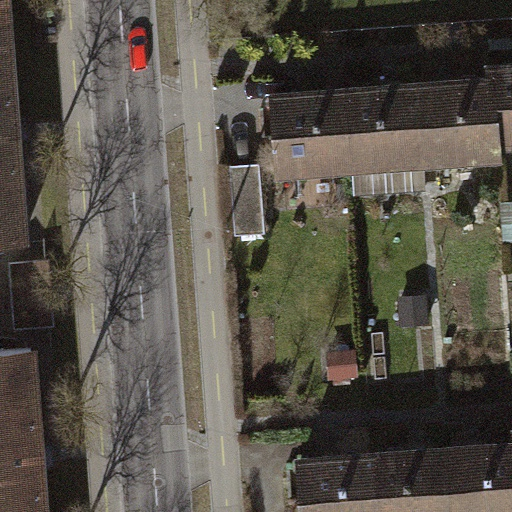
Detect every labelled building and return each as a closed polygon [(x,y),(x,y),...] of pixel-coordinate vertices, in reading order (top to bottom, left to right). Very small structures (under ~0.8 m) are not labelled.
[(0,0),(0,25),(17,25),(15,0),(0,0)] [(0,245),(32,243),(17,25),(0,25),(0,245)] [(511,149),(511,60),(491,62),(492,74),(497,151),(511,149)] [(497,151),(492,74),(421,79),(427,168),(498,163),(497,151)] [(427,168),(421,79),(349,83),(355,173),(427,168)] [(355,173),(349,83),(277,88),(283,178),(355,173)] [(233,166),(239,235),(269,232),(263,164),(233,166)] [(50,265),(12,268),(16,319),(17,331),(55,327),(54,318),(50,265)] [(401,295),(402,326),(432,325),(431,294),(401,295)] [(356,350),(328,353),(330,382),(359,380),(356,350)] [(0,511),(39,511),(29,360),(0,362),(0,511)] [(511,511),(511,440),(447,445),(452,511),(511,511)] [(452,511),(447,445),(376,449),(380,511),(452,511)] [(380,511),(376,449),(304,454),(308,511),(380,511)]
